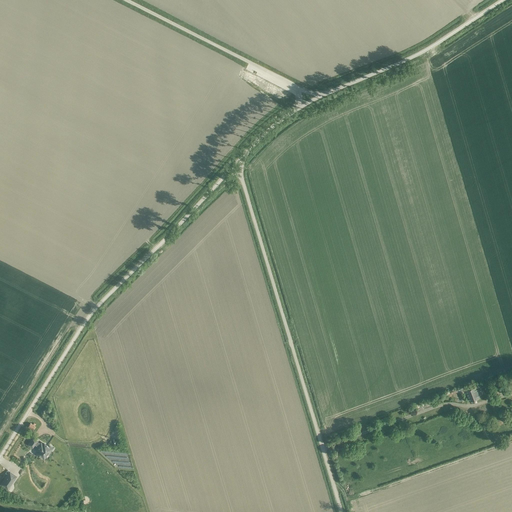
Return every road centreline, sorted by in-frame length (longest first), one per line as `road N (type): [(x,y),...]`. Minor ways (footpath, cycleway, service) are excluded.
road 1 (unclassified): [(0,456),(87,318),(226,174)]
road 2 (unclassified): [(341,511),(240,176)]
road 3 (unclassified): [(324,94),(410,57),(501,0)]
road 4 (residential): [(295,88),(126,0)]
